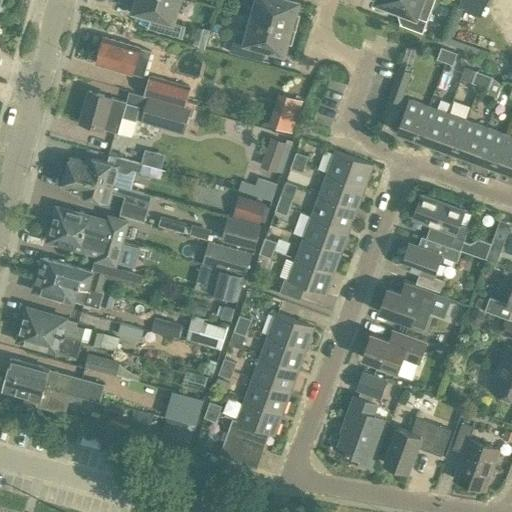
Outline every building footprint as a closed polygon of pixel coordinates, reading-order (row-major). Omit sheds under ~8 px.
[(180,39),(183,27),(172,23),(178,0),(131,0),(135,1),(132,12),(154,19),(151,30),(180,39)] [(295,30),(299,15),(295,14),(298,3),(287,0),(243,0),(254,3),(250,19),(295,30)] [(399,24),(422,32),(433,0),(375,0),(374,4),(375,4),(376,2),(403,12),(399,24)] [(462,0),(460,7),(480,16),(487,0),(462,0)] [(291,46),(295,30),(250,19),(246,34),(234,31),(229,53),(258,61),(261,49),(284,55),(287,44),(291,46)] [(144,77),(151,52),(139,49),(139,47),(104,38),(97,65),(130,74),(130,73),(144,77)] [(453,64),(457,53),(441,48),(437,59),(453,64)] [(400,103),(411,71),(399,67),(388,99),(400,103)] [(476,71),(471,82),(479,85),(484,74),(476,71)] [(487,89),(492,77),(484,74),(479,85),(487,89)] [(144,97),(183,107),(188,87),(150,76),(144,97)] [(125,102),(88,91),(79,122),(131,136),(139,108),(144,109),(141,120),(183,132),(189,109),(183,107),(144,97),(128,92),(125,102)] [(302,102),(283,96),(273,126),(292,132),(302,102)] [(417,139),(429,107),(409,99),(397,132),(417,139)] [(436,146),(448,113),(429,107),(417,139),(436,146)] [(455,153),(467,120),(448,113),(436,146),(455,153)] [(474,160),(486,127),(467,120),(455,153),(474,160)] [(493,167),(505,134),(486,127),(474,160),(493,167)] [(511,173),(511,136),(505,134),(493,167),(511,173)] [(277,172),(287,141),(271,136),(261,166),(277,172)] [(165,167),(170,153),(148,147),(144,161),(165,167)] [(366,186),(374,164),(336,150),(328,172),(366,186)] [(306,163),(309,156),(297,151),(294,159),(306,163)] [(90,163),(69,157),(66,171),(114,184),(117,172),(125,173),(133,170),(139,172),(141,164),(116,158),(114,165),(91,158),(90,163)] [(294,159),(291,166),(303,171),(306,163),(294,159)] [(124,197),(119,216),(130,219),(144,223),(152,195),(114,184),(66,171),(62,187),(81,193),(81,196),(109,204),(112,193),(124,197)] [(358,207),(366,186),(328,172),(320,193),(358,207)] [(272,200),(275,191),(255,185),(252,194),(272,200)] [(350,228),(358,207),(320,193),(312,214),(350,228)] [(260,224),(267,203),(239,194),(232,215),(260,224)] [(290,206),(293,198),(281,194),(278,202),(290,206)] [(465,210),(422,195),(414,219),(435,226),(430,238),(461,250),(486,258),(487,255),(491,243),(478,238),(470,243),(464,241),(469,227),(460,224),(465,210)] [(278,202),(275,210),(287,214),(290,206),(278,202)] [(57,208),(53,223),(111,239),(112,238),(124,242),(130,219),(119,216),(108,213),(105,222),(57,208)] [(343,249),(350,228),(312,214),(305,235),(343,249)] [(164,216),(161,224),(187,232),(190,225),(164,216)] [(261,227),(228,217),(221,239),(254,249),(261,227)] [(498,262),(511,223),(499,219),(496,228),(492,239),(491,243),(487,255),(486,258),(498,262)] [(111,239),(53,223),(48,240),(87,252),(87,250),(97,253),(95,260),(117,267),(124,242),(112,238),(111,239)] [(335,270),(343,249),(305,235),(297,256),(335,270)] [(430,238),(422,235),(419,246),(411,244),(409,249),(402,253),(405,259),(403,265),(434,276),(441,256),(457,261),(461,250),(430,238)] [(274,249),(277,241),(266,237),(263,245),(274,249)] [(252,251),(223,243),(217,268),(246,276),(252,251)] [(263,245),(260,253),(272,257),(274,249),(263,245)] [(327,291),(335,270),(297,256),(288,280),(284,278),(279,291),(300,299),(306,284),(327,291)] [(92,271),(42,258),(38,274),(102,291),(102,290),(105,278),(146,288),(149,276),(94,261),(92,271)] [(238,300),(241,289),(246,276),(232,273),(225,297),(238,300)] [(102,291),(38,274),(34,291),(73,301),(73,300),(99,307),(104,291),(102,290),(102,291)] [(429,302),(433,292),(410,283),(406,294),(389,288),(380,310),(412,323),(425,328),(434,304),(429,302)] [(511,286),(506,304),(489,298),(488,302),(485,310),(495,314),(511,319),(511,286)] [(113,307),(116,294),(105,291),(101,304),(113,307)] [(478,298),(475,307),(485,310),(488,302),(478,298)] [(207,307),(195,304),(193,312),(205,316),(207,307)] [(219,305),(216,316),(229,320),(233,307),(223,304),(223,306),(219,305)] [(85,328),(76,326),(77,323),(66,320),(66,318),(27,308),(22,325),(81,342),(81,340),(116,350),(120,337),(85,326),(85,328)] [(305,349),(314,324),(277,311),(268,336),(305,349)] [(473,312),(470,316),(471,322),(475,325),(481,324),(484,320),(483,314),(479,311),(473,312)] [(250,325),(252,317),(240,313),(238,321),(250,325)] [(178,336),(182,325),(157,318),(153,329),(178,336)] [(221,349),(228,328),(203,320),(197,342),(221,349)] [(511,335),(511,322),(505,320),(501,332),(511,335)] [(144,338),(147,328),(124,321),(121,331),(144,338)] [(238,321),(235,329),(247,333),(250,325),(238,321)] [(77,356),(81,342),(22,325),(18,341),(55,351),(56,350),(77,356)] [(419,364),(428,341),(401,332),(397,342),(371,333),(363,357),(399,370),(403,358),(419,364)] [(297,372),(305,349),(268,336),(260,359),(297,372)] [(511,397),(511,349),(507,348),(492,390),(511,397)] [(139,380),(140,375),(131,372),(119,361),(88,353),(84,367),(139,380)] [(235,368),(237,360),(225,356),(222,364),(235,368)] [(13,358),(8,375),(83,396),(87,397),(87,396),(97,399),(101,384),(90,381),(90,382),(79,379),(69,376),(70,374),(13,358)] [(212,374),(217,361),(208,358),(204,371),(212,374)] [(288,396),(297,372),(260,359),(252,383),(288,396)] [(222,364),(220,372),(232,376),(235,368),(222,364)] [(379,396),(386,379),(364,371),(358,389),(361,390),(358,397),(355,396),(344,426),(346,427),(338,450),(372,462),(387,421),(374,416),(379,403),(373,401),(375,395),(379,396)] [(83,396),(8,375),(3,390),(38,400),(37,406),(66,414),(70,400),(81,404),(83,396)] [(227,391),(230,381),(218,377),(215,387),(227,391)] [(280,420),(288,396),(252,383),(243,407),(280,420)] [(219,412),(222,404),(210,400),(207,408),(219,412)] [(119,417),(128,419),(130,409),(107,403),(106,408),(120,412),(119,417)] [(280,420),(243,407),(239,419),(234,417),(230,429),(266,442),(270,432),(275,434),(280,420)] [(207,408),(204,416),(216,420),(219,412),(207,408)] [(442,455),(451,428),(416,416),(411,431),(398,426),(385,463),(409,471),(417,447),(442,455)] [(187,452),(190,443),(196,425),(170,417),(162,444),(187,452)] [(485,489),(499,449),(469,438),(474,426),(462,422),(453,448),(464,452),(454,478),(485,489)] [(257,467),(266,442),(230,429),(221,454),(257,467)]
